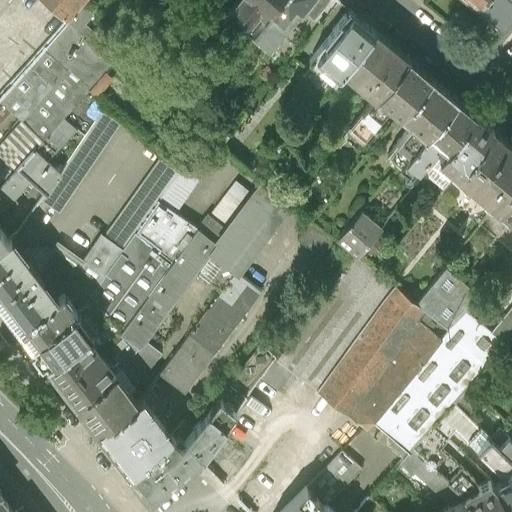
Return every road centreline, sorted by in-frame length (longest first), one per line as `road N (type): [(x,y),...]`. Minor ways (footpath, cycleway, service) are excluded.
road 1 (residential): [(511,106),(386,0)]
road 2 (primary): [(89,508),(0,413)]
